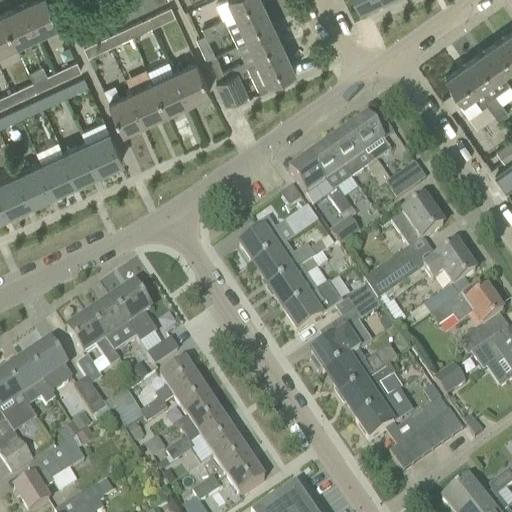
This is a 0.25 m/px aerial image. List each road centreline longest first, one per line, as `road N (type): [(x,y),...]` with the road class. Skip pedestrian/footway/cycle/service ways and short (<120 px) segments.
road 1 (residential): [(364,511),(165,218)]
road 2 (residential): [(165,218),(363,80)]
road 3 (residential): [(388,62),(511,240)]
road 4 (residential): [(0,300),(165,218)]
